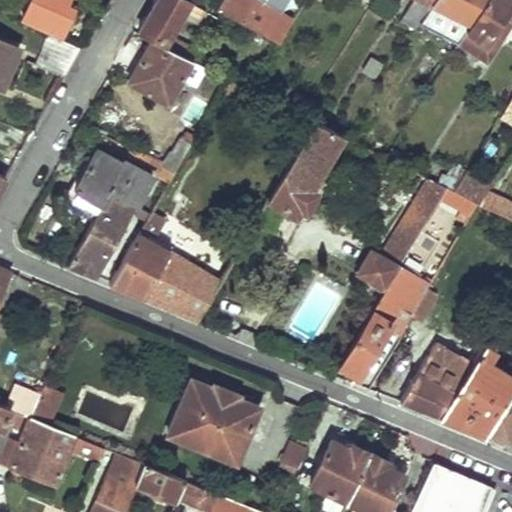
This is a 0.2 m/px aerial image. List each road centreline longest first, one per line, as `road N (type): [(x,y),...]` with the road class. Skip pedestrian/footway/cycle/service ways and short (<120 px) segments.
road 1 (residential): [(0,247),(511,466)]
road 2 (residential): [(129,0),(0,218)]
